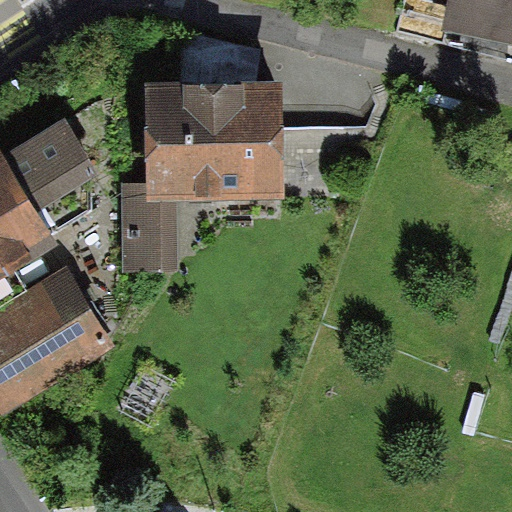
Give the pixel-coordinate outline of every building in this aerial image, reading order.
[(511,0),(451,0),(445,32),(511,45),(511,0)] [(286,125),(284,58),(261,59),(261,42),(181,23),(180,60),(147,61),(148,175),(148,185),(179,184),(287,182),(286,197),(345,196),(344,124),(286,125)] [(0,127),(0,262),(14,254),(94,204),(94,164),(102,159),(67,104),(8,140),(0,127)] [(124,176),(124,265),(181,263),(179,184),(148,185),(148,175),(124,176)] [(14,254),(0,262),(0,297),(30,279),(14,254)] [(0,297),(0,401),(4,408),(119,340),(69,256),(30,279),(0,297)]
